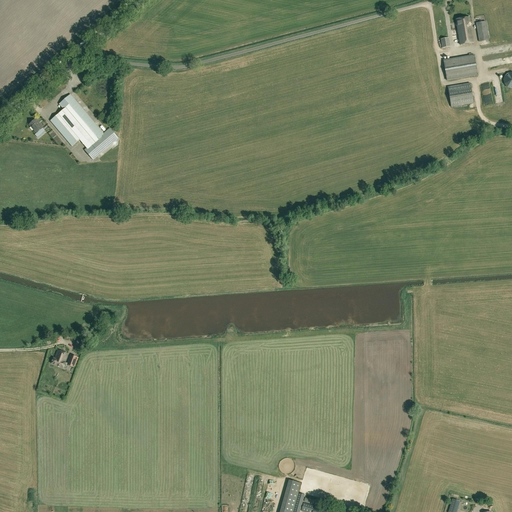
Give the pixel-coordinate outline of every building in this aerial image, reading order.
[(460,45),(474,43),(470,17),(455,20),(460,45)] [(479,42),(488,41),(485,22),(476,24),(479,42)] [(448,39),(440,40),(442,49),(450,47),(448,39)] [(474,55),(443,61),(447,81),(477,75),(474,55)] [(503,80),(504,85),(509,89),(511,90),(511,89),(511,72),(509,73),(508,73),(507,74),(503,78),(503,79),(503,80)] [(448,88),(451,107),(473,104),(470,84),(448,88)] [(72,147),(80,140),(87,149),(84,150),(93,160),(118,139),(110,129),(104,134),(71,95),(59,105),(76,124),(72,127),(61,113),(50,121),(72,147)] [(38,123),(35,120),(29,125),(36,133),(43,128),(39,123),(38,123)] [(75,347),(81,349),(82,350),(84,343),(84,342),(77,340),(75,347)] [(64,363),(67,354),(57,350),(54,359),(53,358),(51,364),(63,369),(65,363),(64,363)] [(70,355),(67,365),(73,368),(77,357),(70,355)] [(295,511),(302,482),(292,479),(284,511),(295,511)] [(456,511),(460,502),(452,500),(448,511),(456,511)]
